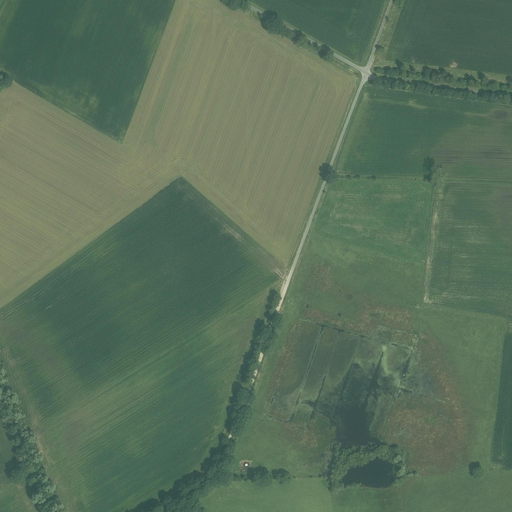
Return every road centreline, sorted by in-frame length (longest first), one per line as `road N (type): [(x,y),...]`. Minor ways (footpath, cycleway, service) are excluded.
road 1 (track): [(283,289),(216,476),(160,511)]
road 2 (unclassified): [(365,75),(283,289)]
road 3 (unclassified): [(511,95),(365,75)]
road 4 (unclassified): [(366,72),(238,0)]
